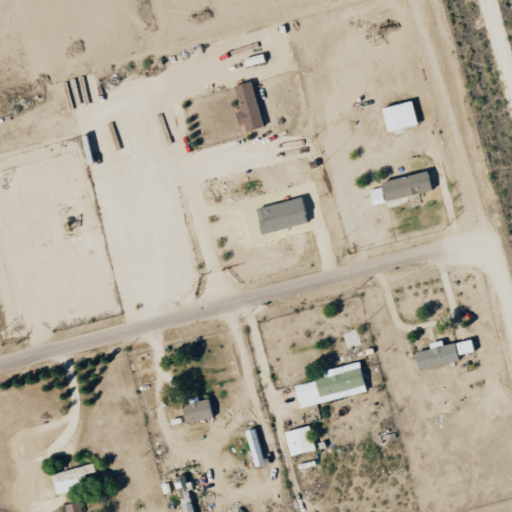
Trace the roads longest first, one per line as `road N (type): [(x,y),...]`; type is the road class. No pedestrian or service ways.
road 1 (residential): [(494,236),(0,366)]
road 2 (residential): [(511,304),(431,0)]
